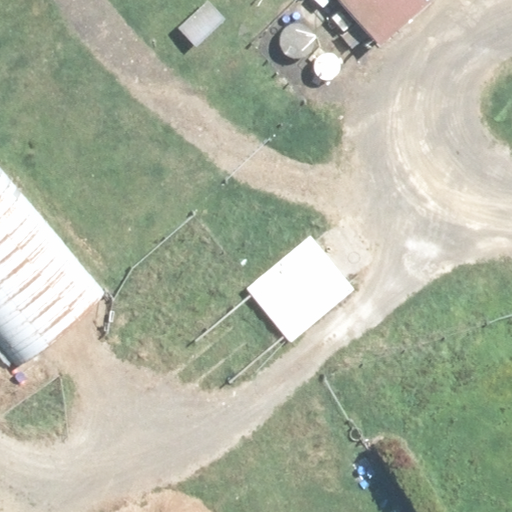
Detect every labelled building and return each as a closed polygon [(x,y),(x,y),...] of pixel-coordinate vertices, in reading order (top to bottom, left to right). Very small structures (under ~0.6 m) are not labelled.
[(241,0),(256,16),(264,9),(324,72),(381,18),(364,0),(241,0)] [(291,263),(321,301),(376,259),(346,220),(291,263)] [(0,397),(62,341),(0,274),(0,397)] [(241,297),(169,354),(208,403),(280,346),(241,297)] [(511,320),(481,346),(511,383),(511,320)]
